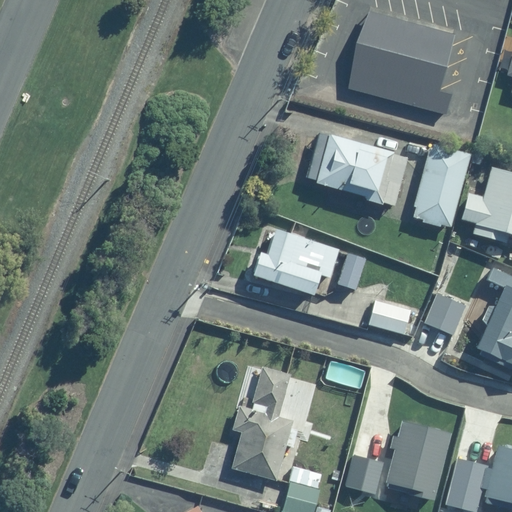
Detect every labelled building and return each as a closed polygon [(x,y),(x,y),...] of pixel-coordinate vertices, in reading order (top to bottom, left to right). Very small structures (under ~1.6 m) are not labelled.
[(432,31),(367,13),(346,89),(442,115),(448,96),(439,94),(456,31),(434,25),(432,31)] [(405,161),(327,138),(313,185),(365,200),(363,204),(381,209),(382,205),(391,208),(405,161)] [(447,231),(467,156),(432,146),(411,220),(447,231)] [(511,178),(488,170),(478,200),(468,196),(460,220),(475,225),(472,235),(504,246),(508,235),(511,236),(511,178)] [(336,253),(274,232),(266,257),(261,256),(253,281),(312,301),(319,279),(327,281),(336,253)] [(363,263),(345,258),(336,287),(354,293),(363,263)] [(486,326),(473,354),(511,372),(511,271),(487,260),(478,280),(501,290),(492,310),(486,307),(479,323),(486,326)] [(464,310),(437,298),(424,326),(450,339),(464,310)] [(409,314),(376,304),(369,328),(401,338),(409,314)] [(260,370),(252,404),(250,413),(237,410),(232,433),(241,435),(232,471),(276,482),(284,448),(291,450),(297,427),(276,422),(287,377),(260,370)] [(429,501),(447,438),(404,425),(400,440),(394,438),(390,453),(395,455),(386,488),(429,501)] [(511,454),(503,452),(492,506),(511,508),(511,454)] [(384,468),(357,459),(349,491),(375,499),(384,468)] [(480,511),(489,470),(458,464),(449,507),(474,511),(480,511)] [(320,475),(292,468),(280,511),(312,511),(317,492),(315,491),(320,475)]
